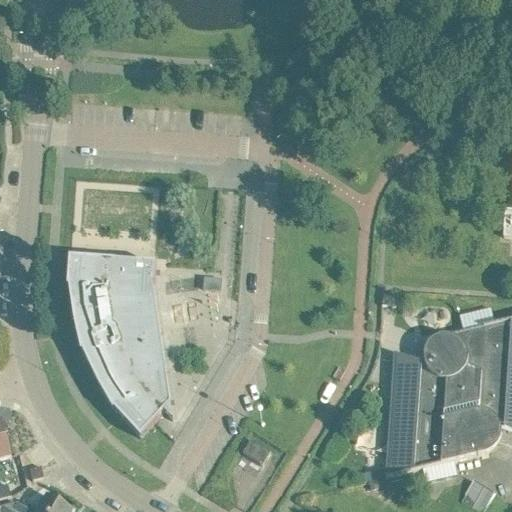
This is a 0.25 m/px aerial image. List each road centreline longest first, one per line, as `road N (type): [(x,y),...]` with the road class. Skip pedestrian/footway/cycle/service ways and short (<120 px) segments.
road 1 (unclassified): [(34,380),(22,301),(34,123)]
road 2 (unclassified): [(161,511),(80,456),(34,380)]
road 3 (unclassified): [(34,123),(47,102),(52,66),(43,0)]
road 4 (unclassified): [(32,0),(25,50),(34,123)]
